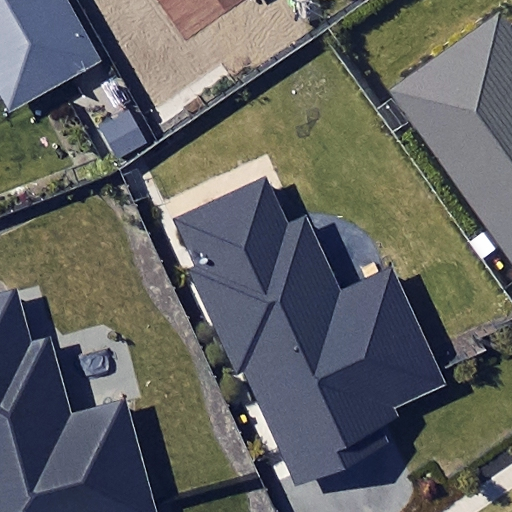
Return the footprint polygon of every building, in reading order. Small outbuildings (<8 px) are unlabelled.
[(0,0),(0,103),(9,119),(105,65),(67,0),(0,0)] [(392,97),(511,263),(511,21),(500,6),(386,88),(392,97)] [(97,126),(115,160),(147,143),(128,109),(97,126)] [(391,406),(442,382),(390,269),(337,293),(301,217),(285,225),(262,177),(172,219),(193,264),(188,269),(235,373),(246,368),(296,479),(383,440),(374,421),(393,412),(391,406)] [(14,293),(0,296),(0,511),(159,511),(130,398),(71,413),(52,337),(27,343),(14,293)]
